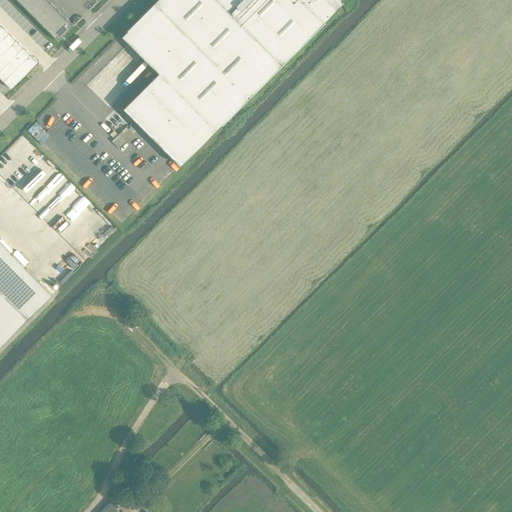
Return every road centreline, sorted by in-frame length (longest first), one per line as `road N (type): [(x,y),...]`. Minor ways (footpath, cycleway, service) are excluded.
road 1 (unclassified): [(127,0),(0,126)]
road 2 (track): [(86,511),(177,371)]
road 3 (unclassified): [(318,511),(202,396)]
